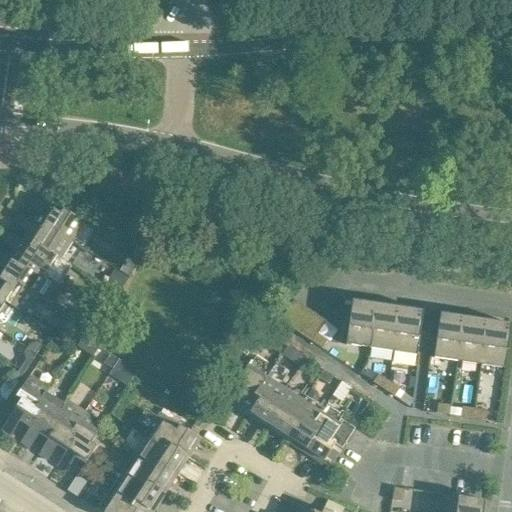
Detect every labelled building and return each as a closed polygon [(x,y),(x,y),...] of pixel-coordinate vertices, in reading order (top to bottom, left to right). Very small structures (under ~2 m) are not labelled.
[(39,214),(33,224),(50,235),(52,231),(72,243),(86,221),(65,207),(62,212),(32,193),(25,204),(34,210),(39,214)] [(27,233),(21,242),(38,253),(40,249),(56,258),(56,259),(60,262),(72,243),(52,231),(50,235),(33,224),(18,214),(12,223),(22,229),(27,233)] [(38,253),(21,242),(6,232),(0,241),(10,248),(15,251),(9,260),(26,271),(29,267),(44,277),(45,276),(60,286),(71,269),(60,262),(56,259),(56,258),(40,249),(38,253)] [(0,254),(0,266),(4,269),(0,274),(0,279),(14,289),(17,284),(38,297),(53,307),(64,288),(60,286),(45,276),(44,277),(29,267),(26,271),(9,260),(0,254)] [(14,289),(0,279),(0,305),(3,308),(6,303),(16,310),(26,316),(38,297),(17,284),(14,289)] [(294,300),(280,321),(290,328),(304,307),(294,300)] [(353,301),(346,345),(370,349),(376,305),(353,301)] [(3,308),(0,305),(0,325),(1,326),(6,325),(16,310),(6,303),(3,308)] [(376,305),(370,349),(393,352),(400,308),(376,305)] [(304,307),(290,328),(300,335),(315,314),(304,307)] [(400,308),(393,352),(417,356),(423,312),(400,308)] [(315,314),(300,335),(311,342),(316,334),(325,321),(315,314)] [(440,314),(434,358),(457,362),(464,318),(440,314)] [(464,318),(457,362),(481,365),(488,321),(464,318)] [(488,321),(481,365),(505,368),(511,325),(488,321)] [(316,334),(311,342),(322,349),(328,341),(316,334)] [(27,349),(36,355),(42,345),(38,343),(30,344),(27,349)] [(306,359),(288,347),(283,354),(301,366),(306,359)] [(24,373),(36,355),(27,349),(24,353),(26,362),(20,370),(24,373)] [(110,355),(104,364),(113,370),(119,360),(110,355)] [(113,370),(109,375),(126,385),(135,371),(119,360),(113,370)] [(237,383),(240,385),(242,386),(230,405),(248,417),(261,398),(256,394),(270,373),(251,361),(237,383)] [(274,406),(284,390),(288,385),(270,373),(256,394),(261,398),(248,417),(266,429),(279,409),(274,406)] [(378,375),(373,383),(383,390),(389,382),(378,375)] [(21,401),(11,416),(30,429),(41,413),(36,410),(47,393),(48,394),(50,390),(30,377),(16,398),(21,401)] [(11,393),(17,383),(14,381),(6,382),(3,387),(11,393)] [(389,382),(383,390),(394,397),(400,389),(389,382)] [(5,402),(11,393),(3,387),(0,390),(0,392),(2,400),(5,402)] [(266,429),(285,441),(298,421),(292,418),(303,402),(284,390),(274,406),(279,409),(266,429)] [(30,429),(20,443),(30,449),(39,435),(48,440),(59,424),(54,421),(65,405),(64,404),(48,394),(47,393),(36,410),(41,413),(30,429)] [(59,424),(48,440),(66,452),(67,452),(77,436),(72,433),(85,412),(67,400),(64,404),(65,405),(54,421),(59,424)] [(311,430),(321,414),(303,402),(292,418),(298,421),(285,441),(303,453),(316,433),(311,430)] [(438,404),(436,414),(449,416),(451,406),(438,404)] [(462,407),(460,417),(473,419),(475,409),(462,407)] [(475,409),(473,419),(486,421),(488,411),(475,409)] [(67,452),(57,467),(66,473),(75,458),(85,464),(96,448),(92,445),(105,425),(85,412),(72,433),(77,436),(67,452)] [(335,445),(342,449),(355,429),(343,421),(340,426),(321,414),(311,430),(316,433),(303,453),(322,465),(335,445)] [(160,423),(149,440),(166,451),(169,446),(188,458),(201,439),(200,439),(190,432),(180,426),(176,431),(156,418),(155,420),(160,423)] [(8,421),(1,431),(10,437),(17,427),(8,421)] [(149,440),(137,458),(154,469),(158,463),(177,476),(188,458),(169,446),(166,451),(149,440)] [(45,445),(39,455),(48,461),(54,451),(45,445)] [(137,458),(125,476),(142,487),(146,481),(165,494),(177,476),(158,463),(154,469),(137,458)] [(125,476),(114,494),(131,505),(134,500),(153,511),(165,494),(146,481),(142,487),(125,476)] [(394,488),(392,501),(402,503),(404,490),(394,488)] [(97,510),(98,511),(153,511),(134,500),(131,505),(114,494),(102,511),(98,509),(97,510)] [(441,495),(438,511),(483,511),(485,501),(441,495)]
